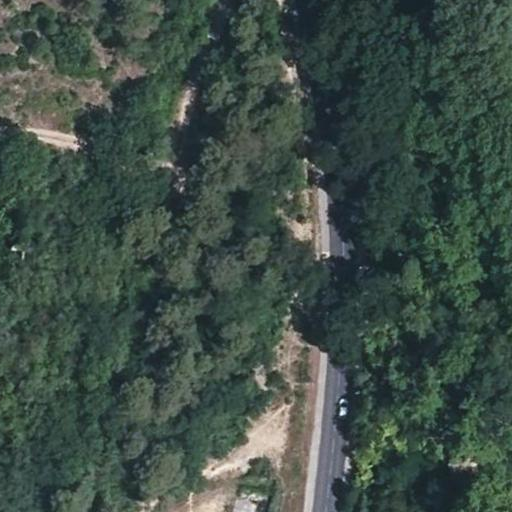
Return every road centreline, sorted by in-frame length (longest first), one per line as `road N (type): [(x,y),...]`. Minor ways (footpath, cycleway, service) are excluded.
road 1 (tertiary): [(310,0),(333,151),(337,404),(327,511)]
road 2 (track): [(0,137),(60,144),(123,170),(169,168),(179,160),(197,73),(228,0)]
